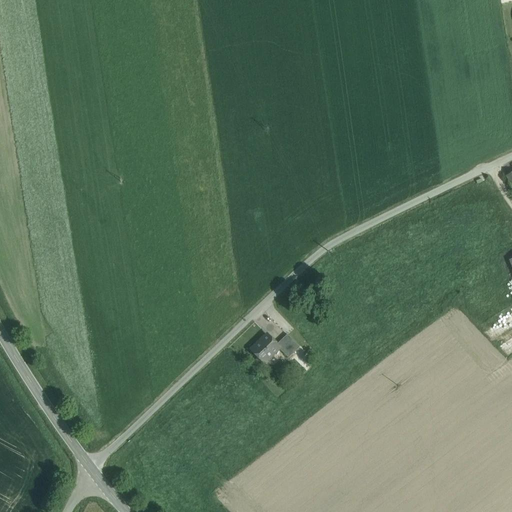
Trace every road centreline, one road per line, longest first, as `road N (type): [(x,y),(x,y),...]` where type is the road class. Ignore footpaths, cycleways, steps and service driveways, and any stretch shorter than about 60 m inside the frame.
road 1 (residential): [(511,157),(324,250),(89,466)]
road 2 (secondary): [(89,466),(0,332)]
